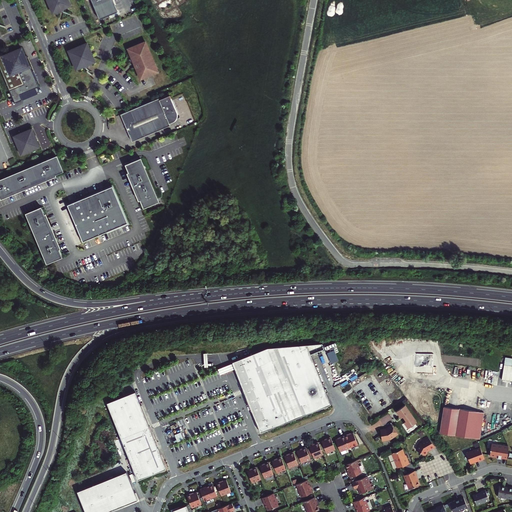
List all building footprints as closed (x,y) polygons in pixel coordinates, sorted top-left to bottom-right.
[(74,7),(71,0),(47,0),(53,15),(74,7)] [(112,0),(91,0),(99,20),(117,12),(112,0)] [(97,61),(88,41),(67,50),(76,71),(97,61)] [(157,71),(144,41),(127,48),(140,78),(157,71)] [(22,54),(20,48),(1,55),(0,52),(0,73),(11,99),(12,103),(36,93),(33,87),(37,86),(34,80),(36,80),(32,70),(30,71),(28,65),(27,66),(24,59),(26,56),(22,54)] [(133,141),(170,125),(170,123),(175,121),(173,117),(178,115),(169,93),(121,114),(133,141)] [(19,132),(12,135),(20,154),(38,146),(30,128),(24,130),(18,130),(19,132)] [(57,156),(0,179),(0,199),(0,200),(13,194),(44,182),(56,177),(55,175),(63,171),(57,156)] [(144,209),(159,202),(140,159),(125,165),(144,209)] [(120,203),(113,187),(68,206),(83,242),(128,223),(120,203)] [(41,207),(26,214),(46,264),(62,257),(59,249),(61,249),(53,229),(46,214),(44,215),(41,207)] [(232,362),(260,432),(330,404),(322,383),(310,354),(316,351),(324,348),(321,343),(267,348),(232,362)] [(511,358),(505,357),(501,379),(511,381),(511,365),(511,366),(511,363),(511,358)] [(105,401),(137,478),(170,464),(140,386),(105,401)] [(476,408),(436,405),(434,431),(474,435),(476,408)] [(413,423),(401,406),(393,412),(397,419),(400,417),(402,421),(400,423),(405,429),(413,423)] [(399,433),(392,425),(387,430),(381,430),(382,440),(391,439),(399,433)] [(347,434),(344,435),(349,447),(358,444),(353,433),(348,435),(347,434)] [(349,447),(344,435),(340,437),(341,438),(335,440),(340,451),(349,447)] [(335,449),(330,437),(327,438),(327,439),(322,441),(326,452),(335,449)] [(435,446),(428,438),(426,439),(422,441),(423,442),(420,443),(416,450),(425,455),(427,451),(435,446)] [(323,454),(318,442),(314,443),(315,444),(309,446),(314,458),(323,454)] [(509,446),(492,443),(490,456),(498,457),(498,458),(501,458),(507,459),(509,446)] [(310,459),(305,447),(302,448),(302,449),(297,451),(301,462),(310,459)] [(475,460),(478,460),(478,461),(479,461),(480,460),(484,459),(480,447),(466,453),(470,463),(475,461),(475,460)] [(402,449),(391,453),(397,468),(402,466),(408,464),(405,455),(404,455),(402,449)] [(298,464),(293,452),(289,453),(290,454),(284,456),(289,467),(298,464)] [(286,469),(281,457),(277,458),(277,459),(272,461),(277,472),(286,469)] [(350,477),(361,473),(356,460),(346,464),(348,471),(347,471),(350,477)] [(273,474),(268,461),(265,463),(265,464),(260,466),(264,477),(273,474)] [(261,479),(256,466),(252,468),(253,469),(247,471),(252,482),(261,479)] [(76,490),(84,511),(101,511),(136,498),(133,491),(125,470),(76,490)] [(416,476),(414,471),(403,475),(408,489),(419,485),(417,481),(416,480),(415,478),(416,478),(416,477),(416,476)] [(367,475),(354,480),(351,481),(354,488),(357,487),(358,487),(360,493),(374,488),(372,482),(370,483),(367,475)] [(308,479),(297,483),(303,496),(314,492),(311,485),(310,486),(308,479)] [(216,483),(221,495),(231,491),(226,480),(220,483),(220,481),(216,483)] [(206,487),(200,489),(204,500),(217,495),(213,485),(207,488),(206,487)] [(511,487),(497,485),(495,496),(509,498),(510,496),(511,495),(511,487)] [(479,489),(470,493),(475,503),(487,497),(483,487),(479,489)] [(136,498),(122,504),(122,505),(138,499),(135,491),(133,491),(136,498)] [(187,495),(192,507),(202,503),(197,492),(191,494),(190,493),(187,495)] [(273,493),(262,498),(264,504),(265,504),(268,510),(278,506),(273,493)] [(315,497),(304,501),(308,511),(314,511),(321,509),(318,503),(317,503),(315,497)] [(455,499),(448,502),(452,511),(454,511),(459,510),(459,511),(463,510),(462,509),(467,507),(463,497),(455,500),(455,499)] [(363,498),(352,502),(354,509),(355,508),(356,511),(364,511),(368,511),(363,498)] [(230,504),(218,508),(219,511),(232,511),(233,511),(236,509),(233,503),(230,504)]
